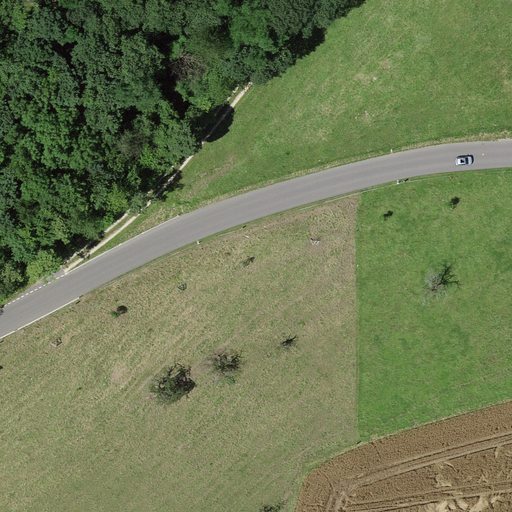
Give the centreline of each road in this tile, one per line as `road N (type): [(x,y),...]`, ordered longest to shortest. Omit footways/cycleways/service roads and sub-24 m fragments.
road 1 (tertiary): [(511,151),(359,174),(221,213),(141,248),(0,330)]
road 2 (track): [(74,285),(317,0)]
